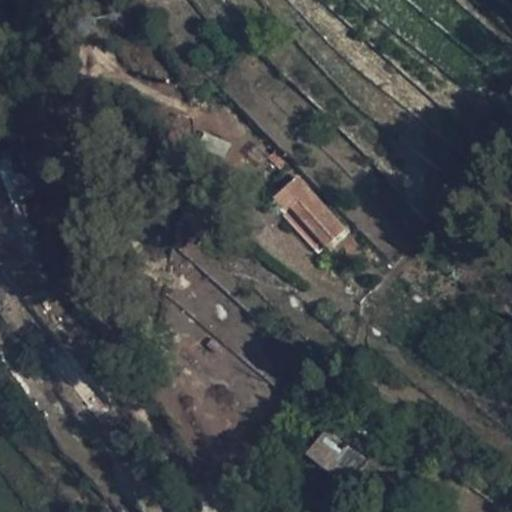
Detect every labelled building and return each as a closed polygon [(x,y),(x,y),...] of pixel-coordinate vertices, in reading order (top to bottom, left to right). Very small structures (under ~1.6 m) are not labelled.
[(229,145),(205,133),(199,146),(222,159),(229,145)] [(317,228),(331,241),(344,228),(296,176),(273,197),(285,209),(289,206),(314,231),(317,228)] [(326,245),(331,241),(317,228),(314,231),(326,245)] [(377,419),(360,407),(348,421),(365,435),(377,419)] [(348,488),(368,463),(326,431),(306,455),(348,488)] [(388,477),(368,463),(348,488),(368,503),(388,477)]
